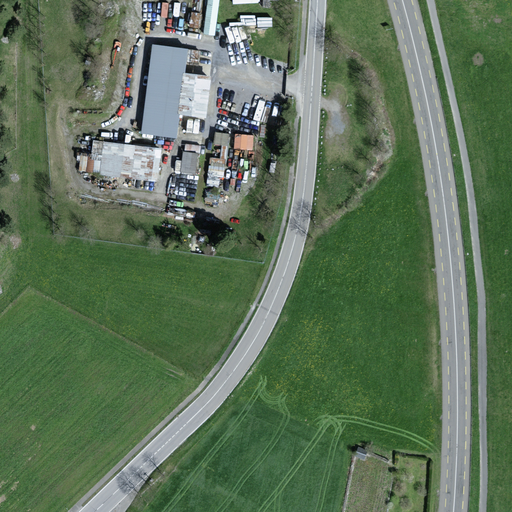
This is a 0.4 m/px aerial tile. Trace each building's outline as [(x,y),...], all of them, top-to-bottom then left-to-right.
[(220,0),(209,0),(205,34),(216,35),(220,0)] [(199,25),(201,11),(192,10),(190,23),(199,25)] [(189,50),(154,46),(144,133),(179,137),(181,114),(208,117),(213,77),(186,74),(189,50)] [(228,143),(229,130),(216,130),(215,142),(228,143)] [(254,147),(254,132),(235,131),(234,146),(254,147)] [(158,181),(162,151),(96,142),(94,156),(83,154),(81,171),(121,176),(121,173),(133,174),(133,178),(158,181)] [(196,171),(199,151),(183,149),(180,169),(196,171)]
